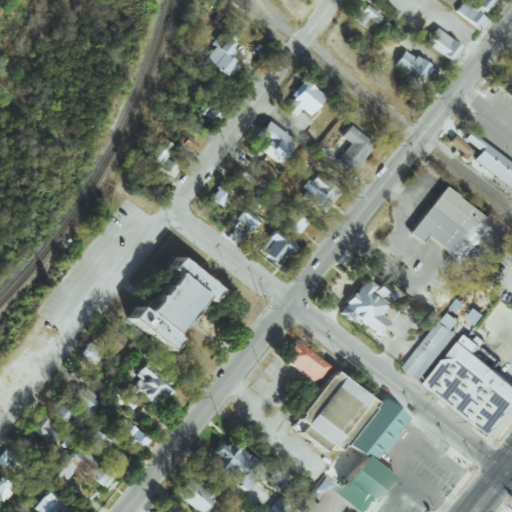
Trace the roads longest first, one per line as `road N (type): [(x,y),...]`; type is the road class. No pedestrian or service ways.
road 1 (residential): [(120,511),(511,17)]
road 2 (residential): [(0,421),(329,0)]
road 3 (residential): [(170,208),(503,468)]
